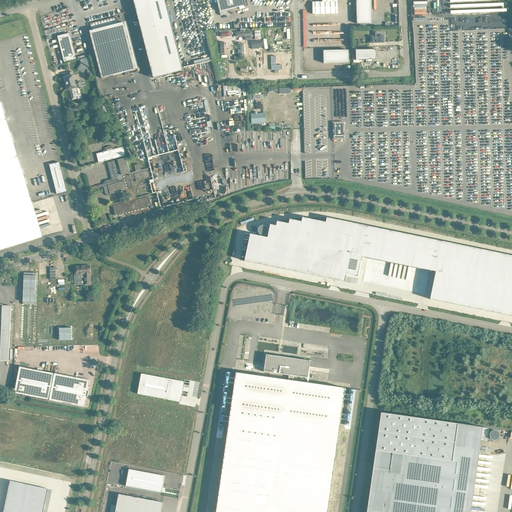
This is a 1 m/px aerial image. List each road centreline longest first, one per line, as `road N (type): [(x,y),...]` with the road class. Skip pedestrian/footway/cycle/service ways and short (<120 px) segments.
road 1 (tertiary): [(511,233),(333,196),(253,204),(194,233),(163,260),(129,310),(83,511)]
road 2 (unclassified): [(385,304),(241,274),(226,281),(183,511)]
road 3 (unclassified): [(0,268),(90,240),(27,5)]
road 4 (unknown): [(0,41),(25,42),(53,151),(45,163),(29,157),(0,57)]
road 5 (unclassified): [(385,304),(355,511)]
road 6 (unclassified): [(297,77),(406,74),(406,0)]
road 7 (unknown): [(295,158),(231,155),(208,92),(171,96)]
road 8 (unknown): [(286,284),(279,330),(334,343),(335,373)]
road 9 (unclassified): [(511,330),(385,304)]
